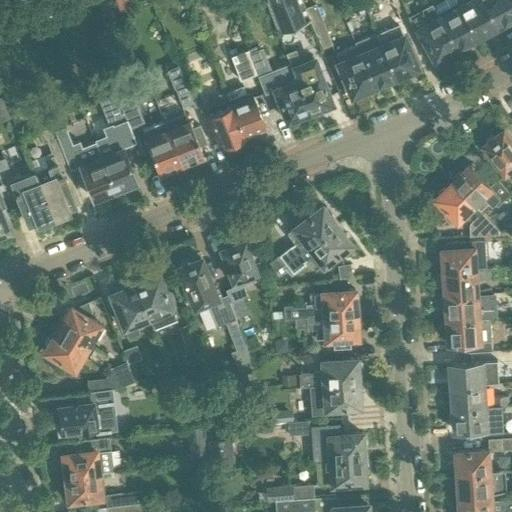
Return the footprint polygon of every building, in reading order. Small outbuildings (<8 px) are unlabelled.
[(19,0),(8,0),(4,2),(7,9),(21,4),(19,0)] [(264,0),(277,31),(309,18),(305,8),(301,0),(264,0)] [(475,37),(495,26),(495,25),(481,0),(470,0),(459,7),(475,37)] [(511,0),(481,0),(495,25),(511,15),(511,0)] [(305,8),(309,18),(321,48),(332,44),(316,3),(305,8)] [(455,47),(475,37),(459,7),(439,17),(455,47)] [(375,33),(381,45),(381,47),(394,76),(415,67),(397,25),(402,23),(396,9),(387,13),(392,26),(377,32),(375,33)] [(434,59),(455,47),(439,17),(418,29),(434,59)] [(354,42),(355,44),(359,54),(359,55),(360,56),(364,66),(372,85),(394,76),(381,47),(381,45),(375,33),(354,42)] [(359,55),(359,54),(355,44),(334,53),(351,94),(372,85),(364,66),(360,56),(359,55)] [(249,52),(257,73),(258,76),(271,71),(262,47),(249,52)] [(257,73),(249,52),(247,49),(230,56),(240,80),(257,73)] [(291,66),(294,75),(308,112),(331,103),(318,71),(312,55),(299,61),(295,50),(286,54),(291,66)] [(192,103),(187,88),(177,65),(166,69),(174,88),(175,88),(182,107),(192,103)] [(286,120),(308,112),(294,75),(285,79),(286,83),(273,89),(286,120)] [(203,99),(197,84),(187,88),(192,103),(194,107),(204,103),(208,112),(207,112),(221,146),(243,137),(225,92),(225,91),(203,99)] [(247,97),(243,85),(225,92),(243,137),(258,131),(257,128),(264,125),(252,95),(247,97)] [(116,92),(130,128),(144,122),(136,102),(132,104),(126,88),(116,92)] [(115,191),(137,183),(123,147),(135,142),(130,128),(116,92),(98,99),(109,126),(107,133),(114,150),(101,156),(115,191)] [(0,109),(0,121),(1,123),(12,119),(7,107),(0,109)] [(184,112),(173,116),(163,121),(180,163),(203,154),(189,121),(188,121),(184,112)] [(163,121),(143,129),(146,138),(145,138),(158,172),(180,163),(163,121)] [(52,126),(39,131),(43,142),(46,141),(52,155),(44,159),(47,166),(34,171),(52,216),(67,210),(65,207),(73,204),(59,169),(68,166),(60,146),(52,126)] [(511,139),(504,130),(485,145),(506,172),(511,179),(511,139)] [(95,140),(73,148),(93,199),(101,195),(103,196),(115,191),(101,156),(95,140)] [(52,216),(34,171),(33,170),(12,178),(4,157),(0,158),(0,176),(5,189),(11,187),(13,191),(15,190),(28,221),(35,218),(37,222),(52,216)] [(471,163),(453,181),(476,205),(477,206),(481,210),(491,201),(494,203),(508,190),(498,179),(491,186),(480,175),(482,174),(471,163)] [(481,211),(481,210),(477,206),(476,205),(453,181),(436,198),(448,211),(447,212),(446,216),(448,220),(452,222),(456,221),(457,220),(458,221),(475,205),(481,211)] [(307,246),(336,224),(321,205),(293,228),(287,233),(295,244),(301,239),(307,246)] [(0,233),(9,230),(0,207),(0,233)] [(499,235),(499,234),(499,230),(482,212),(470,225),(470,236),(480,236),(499,235)] [(336,224),(307,246),(313,254),(306,258),(315,269),(321,265),(322,265),(351,243),(336,224)] [(248,251),(243,239),(220,248),(232,281),(255,271),(252,263),(260,260),(255,248),(248,251)] [(443,248),(444,270),(486,268),(487,268),(488,268),(486,239),(446,241),(447,248),(443,248)] [(285,263),(295,255),(289,248),(267,265),(273,272),(276,270),(285,263)] [(230,302),(225,289),(224,289),(227,295),(220,298),(216,289),(213,290),(199,256),(189,261),(186,259),(179,261),(179,265),(176,266),(184,285),(182,286),(180,289),(184,299),(188,299),(190,299),(194,309),(209,303),(212,309),(210,309),(216,325),(224,322),(236,351),(247,347),(244,341),(228,302),(230,302)] [(350,262),(337,263),(339,276),(352,274),(350,262)] [(486,268),(444,270),(446,293),(461,292),(461,293),(462,297),(464,297),(478,296),(477,279),(492,278),(492,267),(488,268),(487,268),(486,268)] [(135,283),(149,316),(154,328),(177,319),(172,307),(176,305),(173,294),(171,291),(168,290),(165,291),(157,273),(135,283)] [(332,290),(346,289),(345,278),(332,279),(332,290)] [(149,316),(135,283),(110,293),(127,337),(139,332),(135,322),(149,316)] [(230,302),(242,297),(243,297),(237,284),(225,289),(230,302)] [(291,304),(283,304),(283,310),(284,317),(294,317),(356,313),(354,289),(346,289),(332,290),(321,290),(321,292),(312,293),(313,305),(291,306),(291,304)] [(480,318),(478,296),(464,297),(462,297),(461,293),(461,292),(446,293),(447,320),(464,319),(480,318)] [(58,326),(87,344),(100,323),(70,305),(58,326)] [(284,317),(283,310),(272,311),(272,318),(284,317)] [(356,313),(294,317),(295,327),(306,326),(307,329),(315,328),(315,338),(324,337),(324,339),(358,337),(356,313)] [(447,320),(449,343),(466,342),(467,352),(493,350),(491,317),(488,318),(480,318),(464,319),(447,320)] [(189,323),(179,327),(185,344),(195,340),(189,323)] [(72,368),(87,344),(58,326),(43,351),(72,368)] [(255,336),(244,341),(247,347),(250,355),(261,351),(255,336)] [(128,362),(141,357),(136,345),(123,350),(128,363),(128,362)] [(89,356),(101,363),(106,355),(95,348),(89,356)] [(299,386),(357,381),(355,357),(320,360),(321,371),(298,373),(299,386)] [(450,362),(452,385),(483,383),(499,383),(499,382),(498,361),(482,362),(482,360),(450,362)] [(121,385),(135,382),(127,363),(114,368),(115,371),(117,374),(121,385)] [(117,374),(115,371),(110,368),(105,377),(87,379),(88,391),(106,389),(121,385),(117,374)] [(298,385),(297,374),(281,375),(281,386),(298,385)] [(173,380),(160,382),(162,395),(174,394),(173,380)] [(357,381),(299,386),(309,385),(311,413),(325,412),(325,408),(359,406),(357,381)] [(453,403),(453,408),(485,405),(483,383),(452,385),(453,403)] [(503,405),(507,405),(506,395),(493,396),(494,406),(503,405)] [(104,399),(56,405),(60,431),(77,429),(78,430),(97,428),(107,426),(104,399)] [(455,430),(486,428),(487,432),(505,431),(503,405),(494,406),(485,406),(485,405),(453,408),(455,430)] [(271,422),(287,421),(293,421),(292,408),(270,410),(271,422)] [(308,420),(293,421),(287,421),(287,434),(309,433),(308,420)] [(203,426),(187,428),(190,461),(206,460),(203,426)] [(328,448),(328,459),(362,456),(361,431),(327,433),(328,448)] [(64,478),(99,473),(99,472),(113,470),(108,436),(80,440),(81,450),(62,453),(64,478)] [(511,436),(488,438),(488,448),(489,450),(511,448),(511,436)] [(212,468),(233,466),(231,437),(210,439),(212,468)] [(490,471),(489,450),(488,448),(455,451),(457,475),(490,472),(490,471)] [(328,459),(315,460),(317,484),(333,483),(364,482),(362,456),(328,459)] [(492,499),(492,494),(507,490),(505,470),(490,471),(490,472),(457,475),(459,498),(474,496),(475,501),(492,499)] [(99,473),(64,478),(67,501),(101,496),(99,473)] [(274,501),(312,498),(311,484),(290,486),(290,485),(264,487),(265,500),(274,499),(274,501)] [(106,506),(143,501),(141,491),(105,495),(106,506)] [(366,511),(366,503),(335,506),(334,496),(330,496),(312,498),(274,501),(275,511),(366,511)] [(475,501),(474,496),(459,498),(459,511),(511,511),(511,507),(493,509),(492,499),(475,501)] [(143,501),(106,506),(107,511),(147,511),(146,501),(143,501)]
